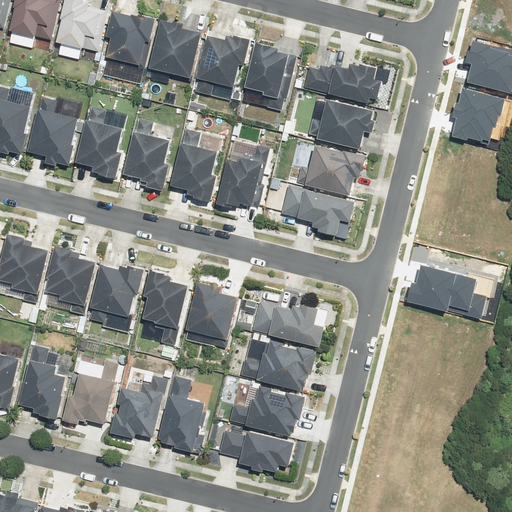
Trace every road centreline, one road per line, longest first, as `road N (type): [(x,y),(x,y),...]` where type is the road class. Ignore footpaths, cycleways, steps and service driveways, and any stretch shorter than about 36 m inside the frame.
road 1 (residential): [(378,283),(0,189)]
road 2 (residential): [(275,511),(0,444)]
road 3 (residential): [(433,45),(378,283)]
road 4 (residential): [(378,283),(323,511)]
road 5 (residential): [(433,45),(252,0)]
